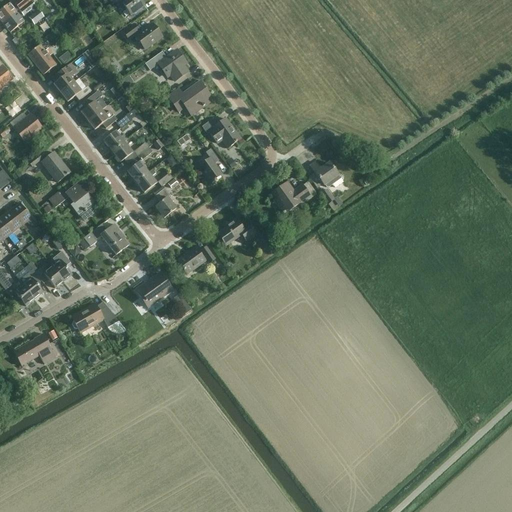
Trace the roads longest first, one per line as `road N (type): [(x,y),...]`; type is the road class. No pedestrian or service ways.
road 1 (residential): [(157,244),(0,45)]
road 2 (residential): [(162,0),(275,162)]
road 3 (residential): [(157,244),(0,340)]
road 4 (unclassified): [(385,511),(511,392)]
road 5 (residential): [(275,162),(157,244)]
